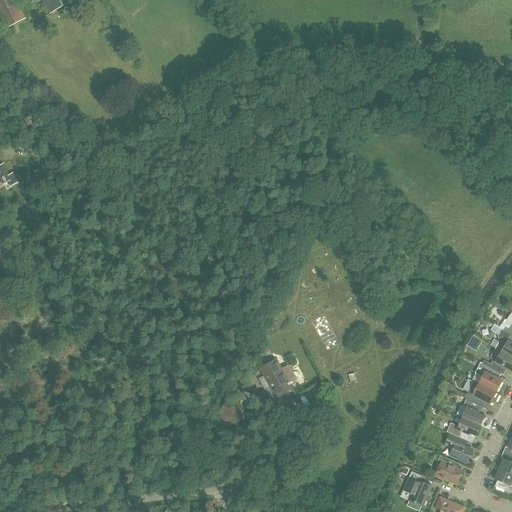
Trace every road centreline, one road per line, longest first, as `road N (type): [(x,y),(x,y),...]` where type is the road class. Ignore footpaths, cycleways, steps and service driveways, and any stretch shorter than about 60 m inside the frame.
road 1 (unclassified): [(316,511),(241,487),(27,511)]
road 2 (residential): [(506,511),(475,494),(511,403)]
